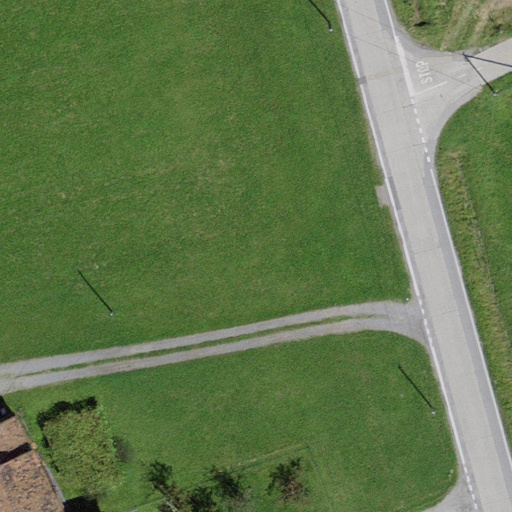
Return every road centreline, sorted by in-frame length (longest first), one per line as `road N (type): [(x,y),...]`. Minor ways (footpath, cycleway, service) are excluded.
road 1 (unclassified): [(389,113),(500,511)]
road 2 (unclassified): [(511,55),(389,113)]
